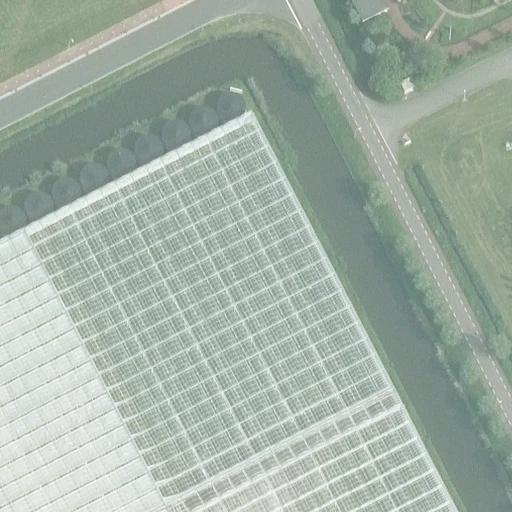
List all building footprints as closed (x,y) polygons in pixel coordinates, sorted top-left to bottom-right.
[(379,0),(348,0),(362,27),(387,15),(379,0)] [(399,87),(404,95),(415,90),(411,81),(399,87)] [(243,104),(241,102),(239,100),(237,99),(235,98),(232,98),(230,98),(228,98),(225,99),(223,100),(221,101),(220,103),(218,105),(217,107),(217,109),(216,112),(217,114),(217,117),(218,119),(220,121),(221,123),(223,124),(226,125),(228,126),(230,126),(233,126),(235,126),(237,125),(240,123),(241,122),(243,120),(244,118),(245,115),(245,113),(245,110),(245,108),(244,106),(243,104)] [(215,117),(213,115),(212,114),(209,112),(207,111),(205,111),(202,111),(200,111),(197,112),(195,113),(193,115),(191,117),(190,119),(189,121),(188,123),(188,126),(188,128),(189,131),(190,133),(191,135),(193,137),(195,139),(197,140),(200,140),(202,141),(205,141),(207,140),(210,139),(212,138),(214,136),(215,134),(217,132),(217,129),(218,127),(218,124),(217,122),(216,119),(215,117)] [(0,511),(452,511),(252,121),(0,250),(0,511)] [(188,132),(186,130),(184,129),(182,127),(180,127),(177,126),(175,126),(173,126),(170,127),(168,128),(166,130),(164,131),(163,133),(162,136),(161,138),(161,141),(161,143),(162,145),(163,148),(165,150),(166,152),(168,153),(170,154),(173,155),(175,155),(178,155),(180,154),(182,153),(185,152),(186,150),(188,149),(189,146),(190,144),(190,142),(190,139),(190,137),(189,134),(188,132)] [(161,146),(159,144),(157,143),(155,141),(153,140),(150,140),(148,140),(145,140),(143,141),(141,142),(139,144),(137,145),(136,148),(135,150),(134,152),(134,155),(134,157),(135,160),(136,162),(137,164),(139,166),(141,167),(143,168),(146,169),(148,169),(151,169),(153,169),(155,168),(157,166),(159,165),(161,163),(162,161),(163,158),(163,156),(163,153),(163,151),(162,148),(161,146)] [(133,160),(131,158),(129,157),(127,155),(125,155),(122,154),(120,154),(117,154),(115,155),(113,156),(111,158),(109,160),(108,162),(107,164),(106,166),(106,169),(106,171),(107,174),(108,176),(109,178),(111,180),(113,181),(115,182),(118,183),(120,183),(123,183),(125,183),(127,182),(130,180),(131,179),(133,177),(134,174),(135,172),(135,170),(135,167),(135,165),(134,162),(133,160)] [(106,174),(104,172),(102,171),(100,170),(98,169),(96,168),(93,168),(91,168),(88,169),(86,170),(84,172),(82,174),(81,176),(80,178),(79,180),(79,183),(79,185),(80,188),(81,190),(82,192),(84,194),(86,196),(88,197),(91,197),(93,198),(96,198),(98,197),(101,196),(103,195),(105,193),(106,191),(107,189),(108,186),(109,184),(109,181),(108,179),(107,177),(106,174)] [(78,188),(76,186),(74,185),(72,184),(70,183),(67,182),(65,182),(62,183),(60,183),(58,184),(56,186),(54,188),(53,190),(52,192),(51,194),(51,197),(51,199),(52,202),(53,204),(54,206),(56,208),(58,210),(60,211),(63,211),(65,212),(68,212),(70,211),(72,210),(74,209),(76,207),(78,205),(79,203),(80,200),(80,198),(80,195),(80,193),(79,191),(78,188)] [(51,203),(49,202),(47,200),(45,199),(43,198),(41,197),(38,197),(36,198),(33,198),(31,199),(29,201),(28,203),(26,205),(25,207),(25,209),(25,212),(25,214),(25,216),(26,219),(28,221),(30,223),(32,224),(34,225),(36,226),(38,226),(41,226),(43,225),(46,224),(48,223),(49,221),(51,220),(52,217),(53,215),(53,213),(53,210),(53,208),(52,206),(51,203)] [(23,217),(22,216),(20,214),(18,213),(16,212),(13,211),(11,211),(8,212),(6,212),(4,213),(2,215),(0,217),(0,216),(0,235),(2,237),(4,238),(6,240),(8,240),(11,241),(13,240),(16,240),(18,239),(20,238),(22,236),(24,234),(25,232),(26,229),(26,227),(26,224),(26,222),(25,220),(23,217)]
